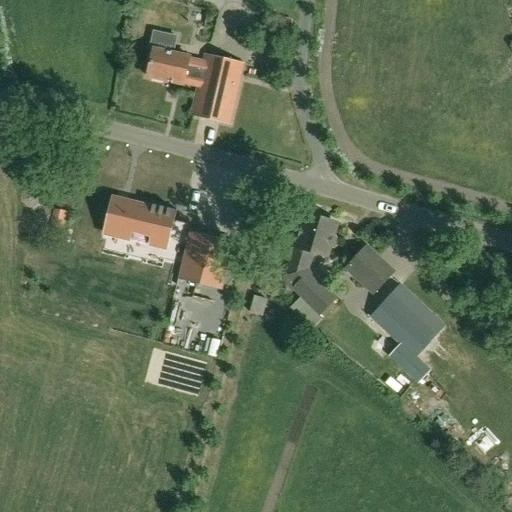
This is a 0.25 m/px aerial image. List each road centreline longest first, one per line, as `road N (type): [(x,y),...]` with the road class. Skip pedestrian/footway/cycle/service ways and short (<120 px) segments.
road 1 (tertiary): [(315,188),(0,104)]
road 2 (residential): [(315,188),(300,60),(308,0)]
road 3 (residential): [(511,356),(408,257),(399,213)]
